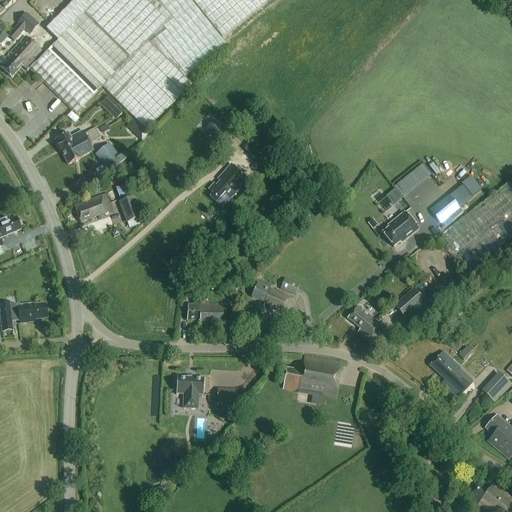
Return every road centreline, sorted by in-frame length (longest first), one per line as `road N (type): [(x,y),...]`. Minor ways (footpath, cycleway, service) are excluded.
road 1 (unclassified): [(511,473),(475,452),(376,367),(348,356),(115,341)]
road 2 (track): [(73,287),(234,154)]
road 3 (tertiary): [(75,303),(49,208),(0,124)]
road 4 (tertiary): [(69,511),(76,354)]
